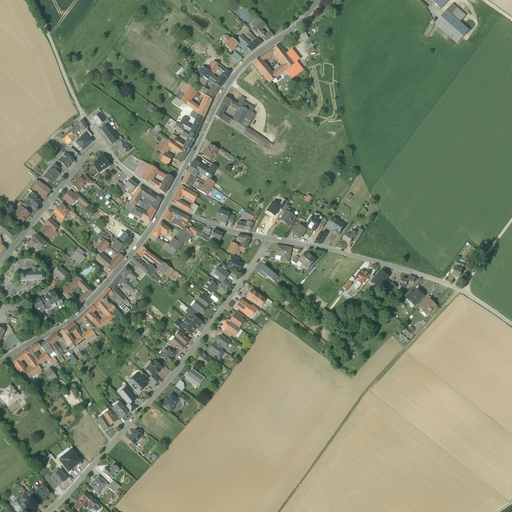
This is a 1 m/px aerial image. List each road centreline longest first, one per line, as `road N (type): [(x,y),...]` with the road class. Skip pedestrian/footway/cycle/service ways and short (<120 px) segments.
road 1 (residential): [(48,511),(185,361),(270,238)]
road 2 (track): [(278,511),(368,388),(458,289)]
road 3 (tertiary): [(317,0),(231,78),(167,200)]
road 4 (residential): [(167,200),(101,141),(0,265)]
road 5 (tertiary): [(167,200),(72,317),(0,361)]
road 6 (residential): [(460,290),(270,238)]
road 7 (track): [(101,141),(35,0)]
